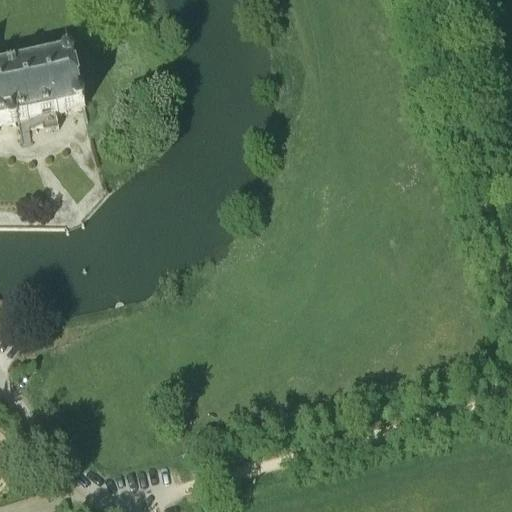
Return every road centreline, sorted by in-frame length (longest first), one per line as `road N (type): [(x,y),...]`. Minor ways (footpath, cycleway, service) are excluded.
road 1 (track): [(511,391),(497,403),(176,491)]
road 2 (track): [(433,0),(511,300)]
